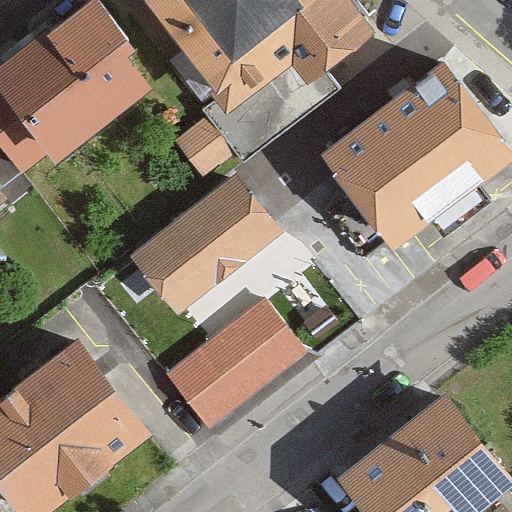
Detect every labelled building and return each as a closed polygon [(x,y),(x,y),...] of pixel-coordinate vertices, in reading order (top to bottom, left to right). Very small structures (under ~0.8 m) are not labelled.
[(381,40),(347,0),(124,0),(229,125),(295,70),(315,95),(381,40)] [(85,16),(0,83),(0,148),(33,191),(150,99),(85,16)] [(511,157),(444,70),(324,164),(399,259),(511,170),(511,157)] [(238,181),(136,264),(186,324),(287,241),(238,181)] [(0,214),(10,206),(0,194),(0,214)] [(262,305),(169,382),(216,438),(308,360),(262,305)] [(71,511),(158,446),(81,347),(0,409),(0,493),(14,511),(71,511)] [(503,511),(511,505),(511,485),(444,405),(341,492),(358,511),(503,511)]
